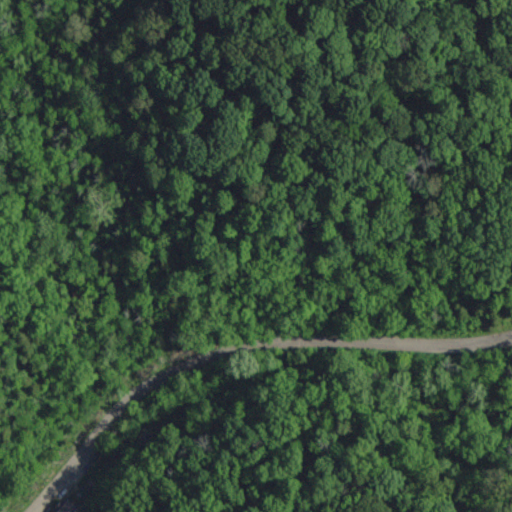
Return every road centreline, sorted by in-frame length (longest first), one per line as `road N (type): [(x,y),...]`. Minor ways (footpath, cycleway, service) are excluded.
road 1 (residential): [(29,511),(132,397),(208,358),(260,345),(435,346),(511,334)]
road 2 (residential): [(479,343),(415,248),(336,0)]
